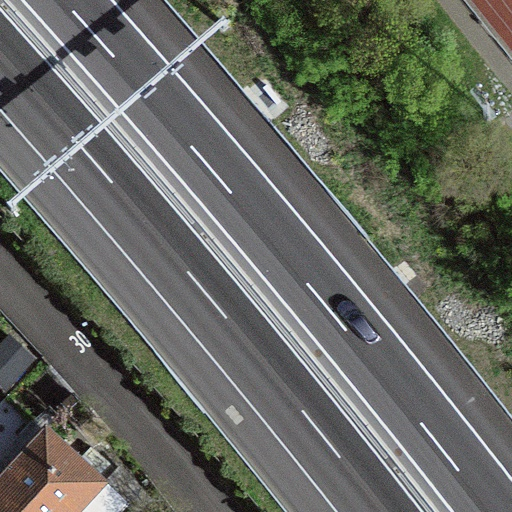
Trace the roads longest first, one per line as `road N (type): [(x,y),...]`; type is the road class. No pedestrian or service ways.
road 1 (motorway): [(489,511),(292,264),(63,0)]
road 2 (motorway): [(0,55),(381,511)]
road 3 (residential): [(216,511),(0,272)]
